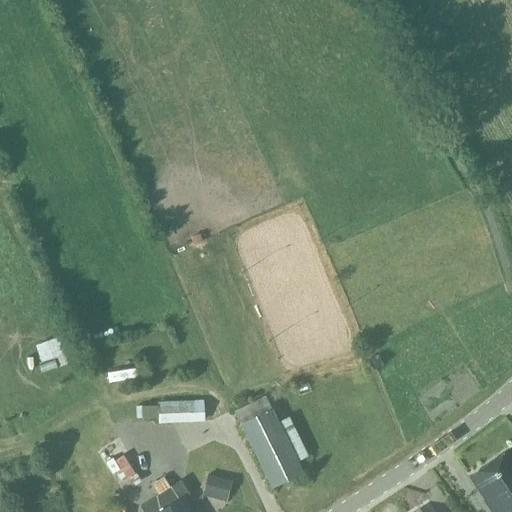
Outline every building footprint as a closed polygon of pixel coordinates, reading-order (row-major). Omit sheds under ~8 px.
[(38,360),(61,353),(56,336),(33,342),(38,360)] [(136,380),(135,367),(106,368),(107,381),(136,380)] [(57,372),(42,378),(51,400),(66,394),(57,372)] [(289,417),(278,422),(272,408),(266,396),(233,412),(240,424),(271,489),(303,473),(297,462),(308,457),(289,417)] [(159,424),(205,422),(204,399),(158,402),(159,424)] [(103,416),(70,433),(67,428),(52,436),(83,495),(132,469),(103,416)] [(511,511),(511,459),(507,452),(470,477),(488,502),(486,503),(492,511),(511,511)] [(207,476),(204,491),(227,497),(231,481),(207,476)] [(142,511),(191,511),(183,499),(187,496),(178,483),(139,507),(142,511)]
